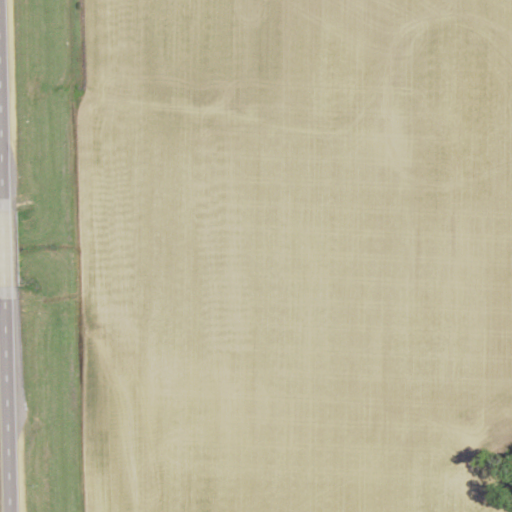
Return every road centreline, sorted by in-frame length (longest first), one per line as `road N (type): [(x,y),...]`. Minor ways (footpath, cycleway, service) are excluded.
road 1 (trunk): [(14,511),(9,300)]
road 2 (trunk): [(6,200),(0,0)]
